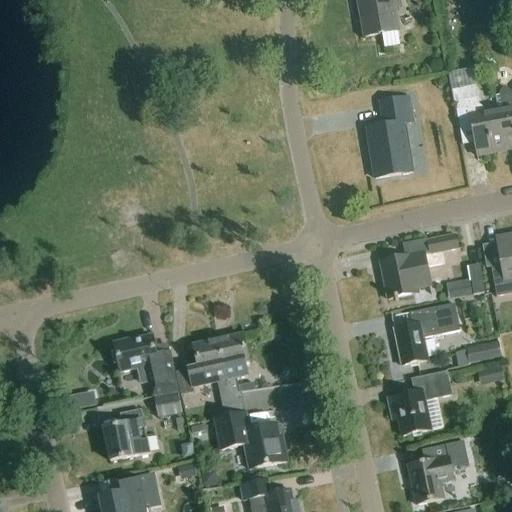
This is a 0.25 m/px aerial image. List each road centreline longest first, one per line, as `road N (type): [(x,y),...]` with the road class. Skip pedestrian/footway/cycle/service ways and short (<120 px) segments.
road 1 (residential): [(17,314),(319,245)]
road 2 (residential): [(373,511),(319,245)]
road 3 (residential): [(319,245),(288,75),(289,0)]
road 4 (residential): [(57,511),(17,314)]
road 5 (residential): [(319,245),(511,201)]
